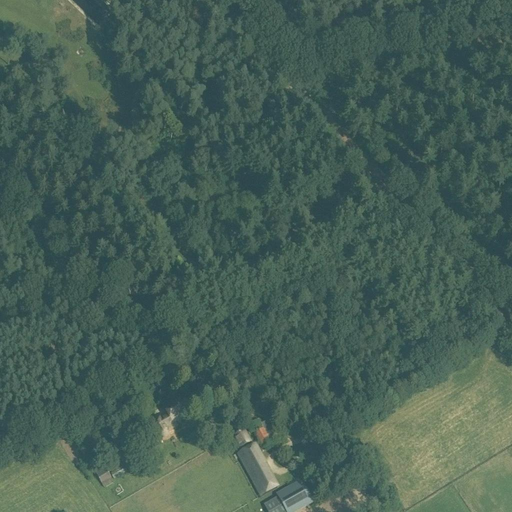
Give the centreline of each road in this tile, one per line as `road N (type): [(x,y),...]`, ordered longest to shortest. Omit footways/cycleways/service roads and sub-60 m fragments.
road 1 (track): [(212,0),(408,209)]
road 2 (unknown): [(0,461),(204,335)]
road 3 (track): [(508,312),(355,415)]
road 4 (unknown): [(148,322),(7,215)]
road 5 (track): [(408,209),(511,316)]
road 6 (track): [(148,322),(0,312)]
